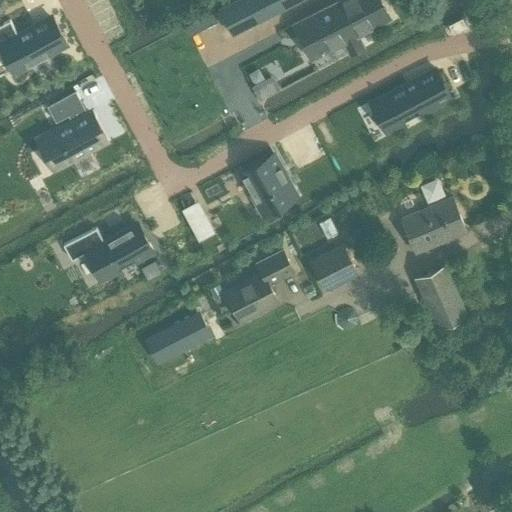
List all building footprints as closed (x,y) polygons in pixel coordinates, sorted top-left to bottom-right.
[(284,0),(232,0),(218,7),(219,9),(233,36),(288,7),(284,0)] [(357,50),(364,47),(358,36),(390,19),(381,0),(338,0),(333,3),(357,50)] [(357,50),(333,3),(292,24),(312,59),(345,41),(351,54),(357,50)] [(462,17),(448,25),(453,34),(467,27),(462,17)] [(10,19),(0,24),(0,45),(13,71),(66,43),(53,19),(36,28),(34,25),(18,34),(10,19)] [(406,84),(371,102),(385,130),(386,129),(427,108),(427,109),(451,97),(448,90),(448,91),(437,71),(408,86),(406,84)] [(75,90),(47,106),(56,121),(84,106),(75,90)] [(74,120),(38,139),(53,167),(106,139),(93,114),(76,123),(74,120)] [(320,148),(301,159),(309,173),(328,162),(320,148)] [(273,152),(240,170),(256,199),(263,194),(271,208),(296,194),(273,152)] [(415,253),(465,231),(452,196),(401,218),(415,253)] [(96,226),(63,244),(72,259),(86,252),(100,278),(153,249),(139,225),(122,234),(120,231),(104,240),(96,226)] [(327,290),(358,273),(341,242),(310,259),(327,290)] [(262,273),(226,292),(241,320),(278,301),(269,283),(294,270),(283,248),(256,262),(262,273)] [(155,261),(142,267),(148,278),(160,271),(155,261)] [(437,327),(467,313),(454,286),(445,264),(414,278),(437,327)] [(215,300),(225,295),(219,284),(210,288),(215,300)] [(197,307),(145,333),(160,362),(212,335),(197,307)]
